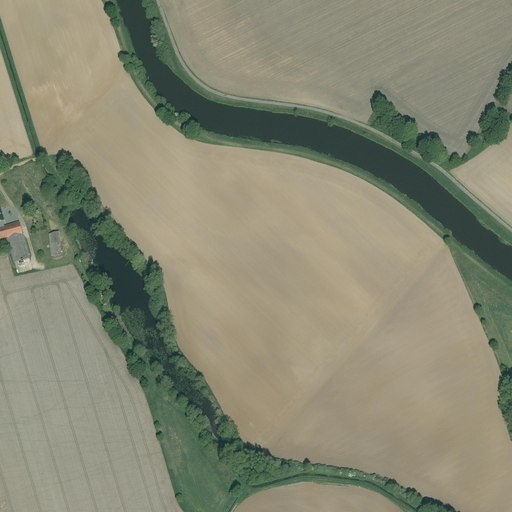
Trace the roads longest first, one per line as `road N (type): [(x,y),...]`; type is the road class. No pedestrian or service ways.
road 1 (track): [(192,511),(139,360),(78,262),(36,267),(24,223),(0,187)]
road 2 (track): [(159,253),(76,153),(0,173)]
